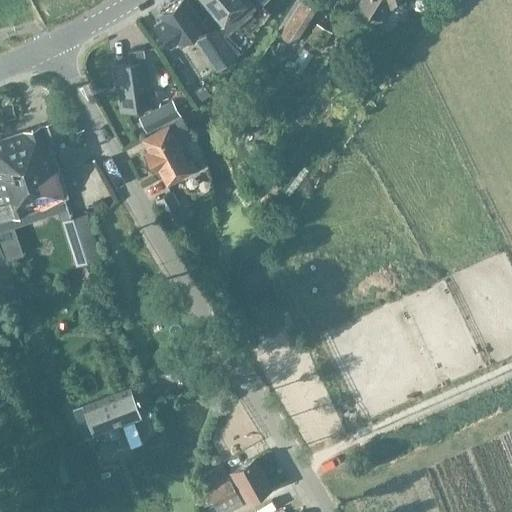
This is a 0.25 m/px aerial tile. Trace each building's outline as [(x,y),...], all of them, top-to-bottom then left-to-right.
[(162,18),(155,22),(169,42),(176,38),(177,39),(202,22),(201,21),(186,0),(180,0),(159,15),(162,18)] [(251,3),(248,0),(198,0),(222,27),(219,30),(225,37),(241,23),(235,16),(251,3)] [(296,44),(317,9),(298,0),(278,34),(296,44)] [(390,8),(395,0),(361,0),(359,5),(378,17),(385,5),(390,8)] [(316,23),(306,39),(322,48),(331,32),(316,23)] [(234,56),(214,27),(196,39),(217,68),(234,56)] [(123,109),(151,105),(143,50),(128,52),(130,64),(114,66),(117,84),(119,83),(123,109)] [(51,95),(43,98),(47,107),(55,104),(51,95)] [(48,107),(51,116),(60,113),(58,104),(48,107)] [(166,184),(196,168),(191,157),(187,159),(172,133),(179,129),(183,137),(191,133),(182,117),(142,138),(148,150),(144,153),(153,170),(158,168),(166,184)] [(41,126),(0,139),(0,181),(55,162),(50,142),(70,135),(64,118),(41,126)] [(0,199),(0,219),(9,216),(9,217),(67,197),(55,162),(0,181),(0,183),(5,198),(0,199)] [(156,199),(170,225),(185,217),(171,192),(156,199)] [(86,213),(63,220),(70,241),(76,263),(100,256),(87,212),(86,213)] [(140,417),(129,387),(73,408),(85,438),(140,417)] [(248,501),(271,488),(255,458),(230,472),(238,487),(240,486),(248,501)] [(226,511),(242,503),(227,474),(223,467),(205,476),(209,484),(204,486),(196,490),(204,507),(212,502),(217,511),(226,511)]
